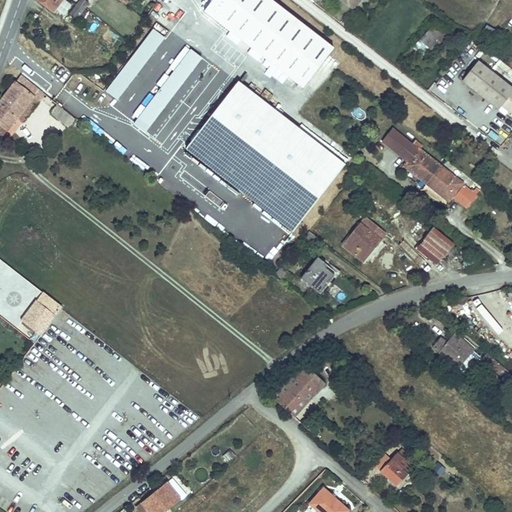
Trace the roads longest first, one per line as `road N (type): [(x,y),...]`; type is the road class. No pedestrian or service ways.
road 1 (unclassified): [(511,276),(385,302),(301,349),(249,390)]
road 2 (unknown): [(304,0),(493,139)]
road 3 (unknown): [(510,276),(473,231),(361,146)]
road 4 (unclassified): [(249,390),(103,511)]
road 5 (residential): [(249,390),(386,511)]
